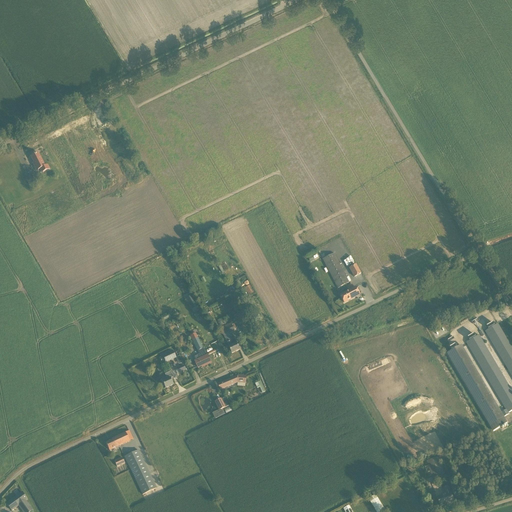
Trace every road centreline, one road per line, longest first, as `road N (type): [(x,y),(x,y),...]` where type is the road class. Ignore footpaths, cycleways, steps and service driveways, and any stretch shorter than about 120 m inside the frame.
road 1 (unclassified): [(0,493),(21,470),(477,252)]
road 2 (unclassified): [(0,146),(295,0)]
road 3 (unclassified): [(477,252),(328,0)]
